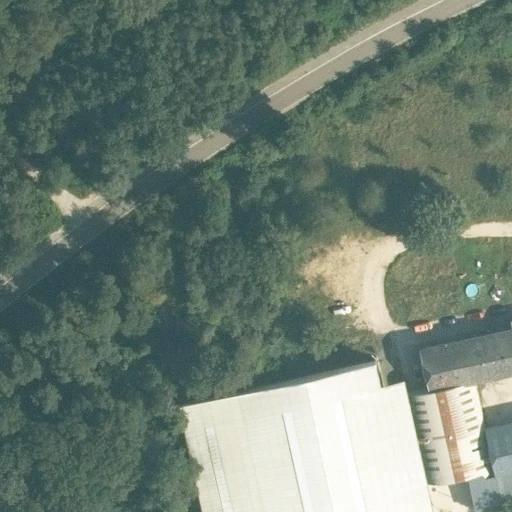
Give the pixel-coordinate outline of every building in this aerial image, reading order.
[(506,371),(511,369),(511,328),(497,332),(506,371)] [(497,332),(418,350),(426,383),(427,389),(471,379),(506,371),(497,332)] [(377,361),(182,404),(205,511),(409,511),(395,440),(377,361)] [(459,470),(487,465),(480,425),(471,379),(427,389),(426,383),(407,387),(424,477),(459,470)] [(459,470),(466,511),(472,511),(511,504),(511,418),(480,425),(487,465),(459,470)]
